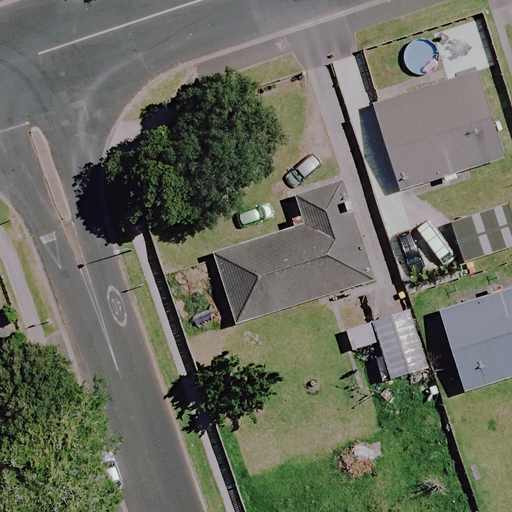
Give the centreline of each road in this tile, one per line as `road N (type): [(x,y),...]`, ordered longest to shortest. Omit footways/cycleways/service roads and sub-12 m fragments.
road 1 (residential): [(167,511),(17,60)]
road 2 (residential): [(17,60),(203,0)]
